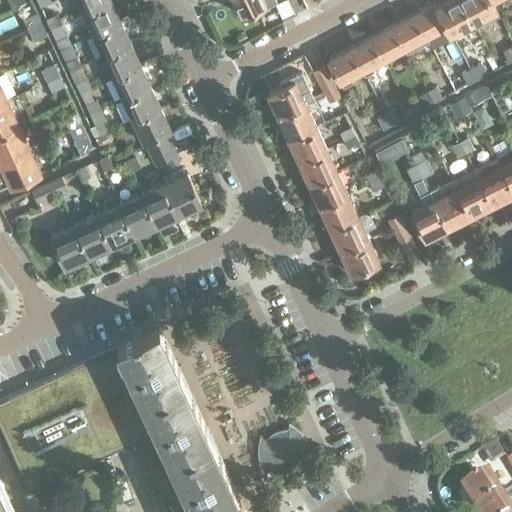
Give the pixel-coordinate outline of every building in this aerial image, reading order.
[(79,0),(85,13),(111,1),(110,0),(79,0)] [(235,0),(241,12),(265,0),(235,0)] [(446,22),(437,4),(435,0),(414,12),(425,33),(446,22)] [(462,0),(443,0),(437,4),(446,22),(450,28),(472,16),(462,0)] [(477,26),(499,14),(490,0),(462,0),(472,16),(477,26)] [(95,34),(120,22),(111,1),(85,13),(95,34)] [(28,29),(42,23),(37,12),(23,18),(28,29)] [(46,18),(50,28),(62,22),(57,12),(46,18)] [(425,33),(414,12),(393,23),(404,44),(408,51),(429,40),(425,33)] [(104,54),(130,43),(120,22),(95,34),(104,54)] [(42,23),(28,29),(33,41),(47,34),(42,23)] [(383,56),(390,52),(404,44),(393,23),(371,34),(383,56)] [(55,39),(60,49),(72,43),(67,34),(55,39)] [(365,75),(374,70),(370,62),(383,56),(371,34),(350,45),(362,67),(361,67),(365,75)] [(114,76),(140,64),(130,43),(104,54),(114,76)] [(509,62),(511,59),(511,44),(503,49),(509,62)] [(343,86),(353,81),(349,74),(361,67),(362,67),(350,45),(328,57),(340,79),(343,86)] [(66,61),(70,70),(81,64),(77,55),(66,61)] [(470,67),(476,79),(488,73),(481,60),(470,67)] [(46,80),(60,74),(54,62),(41,69),(46,80)] [(325,93),(337,87),(325,63),(312,69),(325,93)] [(124,97),(150,85),(140,64),(114,76),(124,97)] [(455,90),(476,79),(470,67),(448,77),(455,90)] [(60,74),(46,80),(52,92),(65,86),(60,74)] [(89,87),(92,86),(87,77),(75,82),(80,92),(89,87)] [(279,115),(314,98),(310,90),(302,94),(295,79),(268,92),(279,115)] [(464,93),(471,105),(485,98),(484,95),(491,92),(490,90),(486,82),(464,93)] [(428,89),(434,101),(443,96),(437,84),(428,89)] [(134,119),(160,107),(150,85),(124,97),(134,119)] [(490,90),(491,92),(501,112),(511,107),(500,85),(490,90)] [(95,99),(89,87),(80,92),(90,113),(101,108),(97,98),(95,99)] [(337,87),(325,93),(329,101),(341,94),(337,87)] [(425,106),(434,101),(428,89),(419,94),(425,106)] [(457,112),(471,105),(464,93),(451,101),(457,112)] [(7,97),(0,99),(0,129),(18,121),(7,97)] [(314,98),(279,115),(289,137),(316,124),(310,112),(319,108),(314,98)] [(160,107),(134,119),(149,151),(171,141),(167,130),(170,129),(160,107)] [(385,112),(392,124),(401,119),(394,107),(385,112)] [(68,127),(81,121),(77,111),(64,117),(68,127)] [(383,129),(392,124),(385,112),(376,117),(383,129)] [(111,129),(107,119),(91,127),(94,136),(99,134),(100,135),(111,129)] [(0,158),(29,145),(18,121),(0,129),(0,158)] [(81,121),(68,127),(80,154),(93,147),(81,121)] [(316,124),(289,137),(299,160),(326,147),(316,124)] [(343,139),(355,133),(351,125),(340,131),(343,139)] [(355,133),(343,139),(348,147),(360,141),(355,133)] [(460,139),(466,151),(474,147),(468,135),(460,139)] [(458,156),(466,151),(460,139),(452,144),(458,156)] [(400,140),(389,145),(395,158),(406,153),(400,140)] [(171,141),(149,151),(154,162),(176,152),(171,141)] [(29,145),(0,158),(0,160),(11,184),(41,170),(29,145)] [(326,147),(299,160),(310,182),(337,169),(326,147)] [(511,187),(511,147),(496,155),(511,187)] [(416,162),(424,176),(433,171),(421,149),(412,154),(416,162)] [(113,165),(108,153),(98,158),(104,169),(113,165)] [(136,155),(126,159),(131,171),(141,166),(136,155)] [(474,166),(492,202),(511,192),(511,187),(496,155),(474,166)] [(413,182),(424,176),(416,162),(405,167),(413,182)] [(90,175),(85,164),(76,168),(81,180),(90,175)] [(470,214),(492,202),(474,166),(452,178),(470,214)] [(369,181),(381,175),(377,168),(365,174),(369,181)] [(347,191),(337,169),(310,182),(320,204),(347,191)] [(163,181),(177,212),(201,201),(187,170),(163,181)] [(53,179),(59,191),(67,186),(62,175),(53,179)] [(381,175),(369,181),(373,190),(385,184),(381,175)] [(448,225),(470,214),(452,178),(430,189),(448,225)] [(37,201),(59,191),(53,179),(32,189),(37,201)] [(163,181),(141,191),(155,222),(177,212),(163,181)] [(425,236),(448,225),(430,189),(421,194),(424,201),(411,208),(425,236)] [(141,191),(118,202),(133,232),(155,222),(141,191)] [(347,191),(320,204),(330,227),(357,214),(347,191)] [(118,202),(96,212),(110,243),(133,232),(118,202)] [(376,226),(369,210),(358,214),(357,214),(330,227),(341,249),(368,236),(365,231),(376,226)] [(110,243),(96,212),(73,222),(88,253),(110,243)] [(391,225),(403,219),(400,212),(387,218),(391,225)] [(403,219),(391,225),(404,250),(416,244),(403,219)] [(88,253),(73,222),(50,233),(64,264),(88,253)] [(379,259),(368,236),(341,249),(352,272),(379,259)] [(245,511),(158,322),(116,342),(6,393),(47,480),(133,440),(161,499),(166,511),(245,511)] [(259,455),(261,464),(263,468),(265,472),(287,455),(311,450),(310,447),(305,438),(297,430),(288,423),(288,429),(282,430),(276,432),(271,435),(266,439),(261,435),(259,445),(259,455)] [(474,511),(476,511),(501,497),(487,475),(462,491),(474,511)] [(0,511),(15,511),(0,478),(0,511)] [(51,484),(30,494),(35,504),(56,494),(51,484)] [(510,511),(501,497),(476,511),(510,511)]
